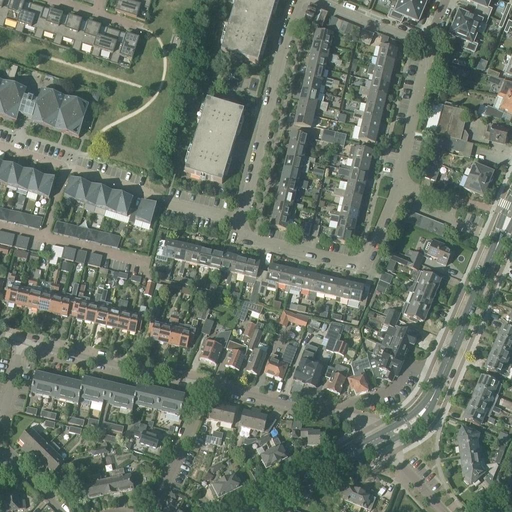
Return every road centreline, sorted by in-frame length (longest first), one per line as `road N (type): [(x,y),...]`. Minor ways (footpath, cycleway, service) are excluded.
road 1 (residential): [(242,221),(239,234),(247,241),(366,267),(397,186),(426,46)]
road 2 (tertiary): [(379,441),(417,419),(430,401),(511,211)]
road 3 (residential): [(299,0),(242,221)]
road 4 (residential): [(379,441),(348,416),(200,384)]
road 5 (residential): [(200,384),(25,341)]
road 6 (residential): [(0,146),(158,196)]
road 7 (tertiary): [(379,441),(249,511)]
road 8 (residential): [(146,511),(200,384)]
